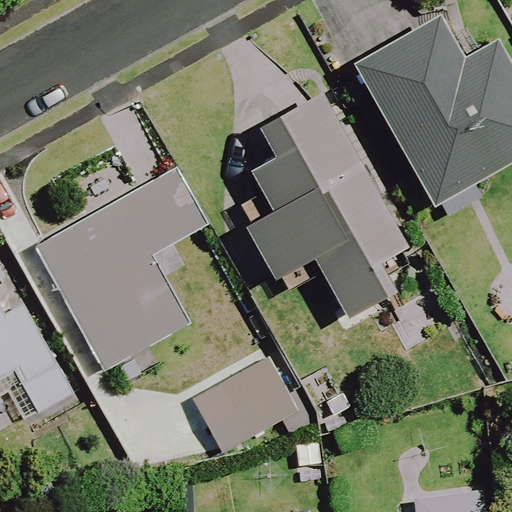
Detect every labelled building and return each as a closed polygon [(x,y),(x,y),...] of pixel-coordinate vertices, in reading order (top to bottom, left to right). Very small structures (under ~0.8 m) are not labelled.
[(458,67),(435,25),(350,72),(428,211),(511,164),(511,82),(493,48),(458,67)] [(402,252),(316,100),(261,131),(279,162),(248,179),(269,216),(241,232),(271,286),(309,264),(343,324),(389,298),(373,268),(402,252)] [(203,229),(174,176),(32,253),(99,376),(184,329),(147,260),(203,229)] [(0,318),(0,401),(4,399),(20,426),(72,396),(20,306),(0,318)] [(294,414),(266,362),(190,404),(218,456),(294,414)] [(479,511),(478,495),(411,501),(412,511),(479,511)]
